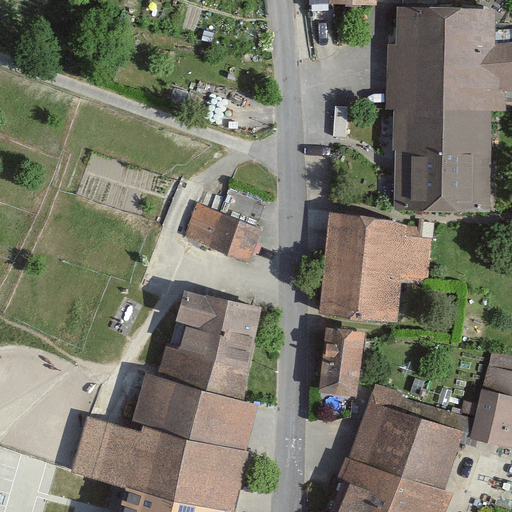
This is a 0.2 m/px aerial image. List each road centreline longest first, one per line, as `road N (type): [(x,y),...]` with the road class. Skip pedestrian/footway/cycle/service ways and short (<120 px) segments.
road 1 (residential): [(280,0),(294,164),(284,511)]
road 2 (track): [(294,164),(0,58)]
